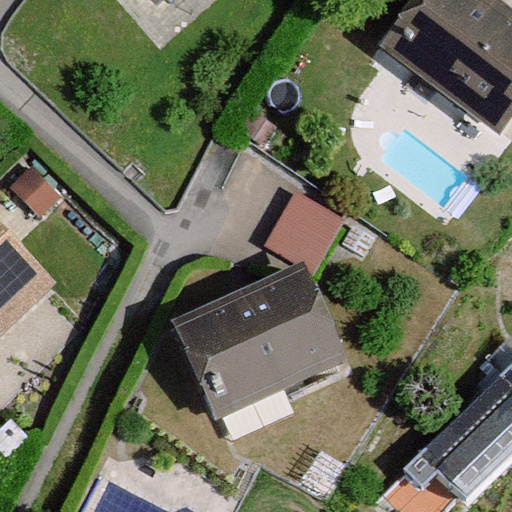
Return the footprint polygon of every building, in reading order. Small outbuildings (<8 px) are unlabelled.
[(140,0),(166,28),(197,0),(140,0)] [(511,143),(511,36),(462,0),(434,0),(382,71),(501,159),(511,143)] [(321,271),(350,218),(299,190),(270,243),(321,271)] [(0,342),(61,285),(0,220),(0,342)] [(314,269),(187,328),(233,426),(360,366),(314,269)] [(511,357),(397,471),(414,488),(427,475),(459,506),(511,453),(511,357)]
